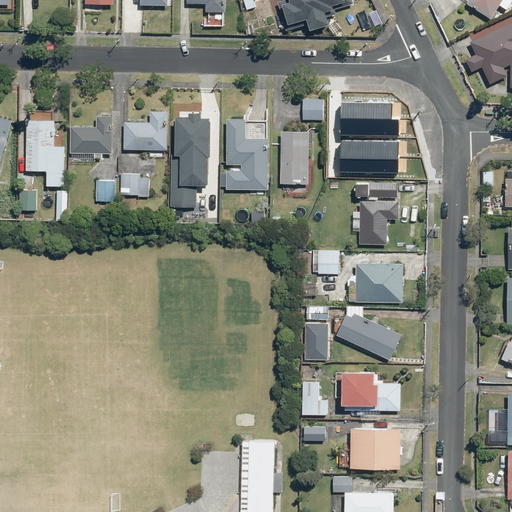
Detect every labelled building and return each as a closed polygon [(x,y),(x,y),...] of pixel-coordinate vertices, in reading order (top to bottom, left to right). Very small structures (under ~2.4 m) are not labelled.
[(226,0),(187,0),(187,4),(206,5),(206,13),(226,13),(226,0)] [(351,0),(284,0),(279,2),(283,16),(285,15),(289,26),(308,20),(311,31),(330,26),(326,13),(353,5),(351,0)] [(470,0),(467,5),(491,20),(504,0),(470,0)] [(497,47),(492,51),(509,73),(509,82),(511,82),(511,32),(506,25),(489,37),(497,47)] [(303,98),(303,120),(323,121),(324,98),(303,98)] [(124,121),(124,149),(167,150),(168,111),(150,111),(150,122),(124,121)] [(71,126),(70,153),(113,154),(114,116),(97,115),(96,126),(71,126)] [(0,116),(0,162),(12,120),(0,116)] [(268,190),(269,138),(246,138),(246,119),(227,119),(227,165),(241,165),(241,170),(226,170),(226,189),(268,190)] [(27,120),(26,170),(47,171),(47,186),(64,186),(65,146),(55,146),(55,120),(27,120)] [(309,131),(281,131),(280,183),(309,184),(309,131)] [(172,146),(172,175),(216,175),(216,137),(200,137),(200,146),(172,146)] [(394,147),(340,146),(340,173),(385,174),(385,171),(419,172),(410,142),(394,142),(394,147)] [(494,187),(495,171),(484,171),(483,186),(494,187)] [(150,198),(151,178),(141,178),(141,174),(122,173),(121,194),(139,195),(139,198),(150,198)] [(117,180),(97,180),(96,201),(116,202),(117,180)] [(356,180),(355,196),(360,196),(397,197),(398,181),(356,180)] [(38,190),(21,189),(20,210),(37,211),(38,190)] [(360,201),(360,244),(387,244),(388,219),(399,219),(399,201),(360,201)] [(313,249),(313,271),(319,271),(319,274),(340,275),(340,250),(313,249)] [(403,263),(356,263),(356,302),(403,302),(403,263)] [(317,282),(300,281),(300,295),(317,296),(317,282)] [(328,306),(307,305),(306,319),(328,320),(328,306)] [(346,314),(336,335),(390,360),(402,334),(363,316),(363,306),(347,306),(347,314),(346,314)] [(329,323),(305,322),(304,359),(328,360),(329,323)] [(511,334),(501,358),(511,363),(511,334)] [(342,371),(341,404),(345,404),(345,410),(361,410),(360,419),(380,420),(380,410),(401,410),(401,383),(374,383),(374,371),(342,371)] [(319,399),(320,381),(303,381),(301,414),(328,415),(329,399),(319,399)] [(326,426),(304,426),(304,441),(325,442),(326,426)] [(401,429),(351,428),(350,468),(400,469),(401,429)] [(276,511),(278,444),(245,444),(243,511),(276,511)] [(393,511),(394,492),(345,492),(344,511),(393,511)]
